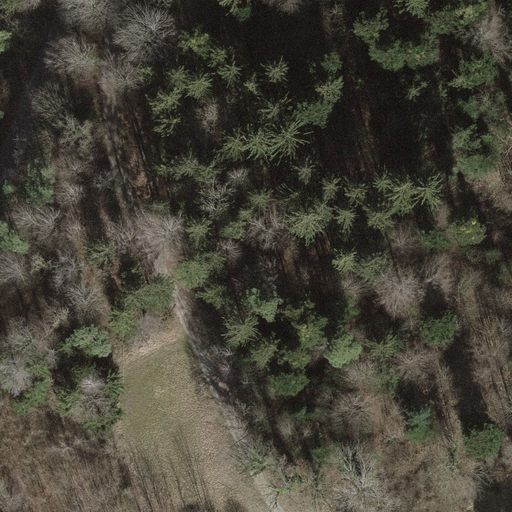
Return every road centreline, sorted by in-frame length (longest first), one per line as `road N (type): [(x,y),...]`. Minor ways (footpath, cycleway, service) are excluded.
road 1 (track): [(275,511),(136,224),(106,126),(108,28),(120,0)]
road 2 (unclassified): [(0,163),(73,0)]
